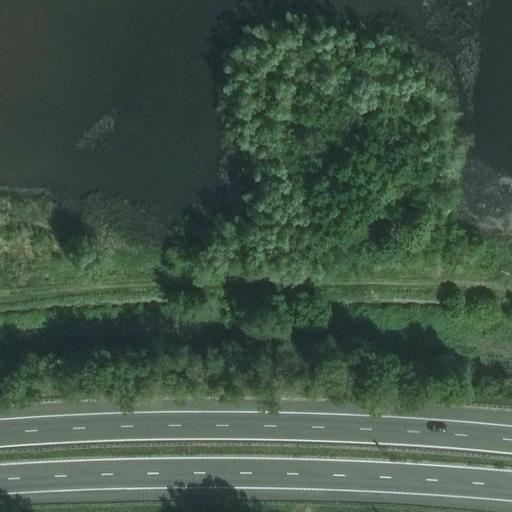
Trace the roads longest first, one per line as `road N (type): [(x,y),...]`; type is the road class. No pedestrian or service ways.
road 1 (motorway): [(511,440),(211,424),(0,433)]
road 2 (motorway): [(0,481),(217,473),(511,486)]
